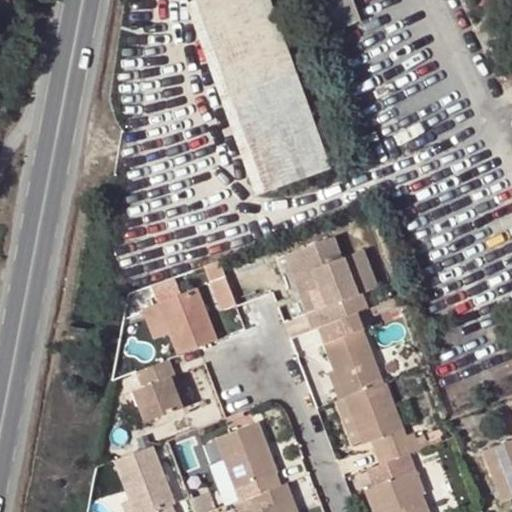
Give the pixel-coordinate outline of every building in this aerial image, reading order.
[(327,165),(269,0),(181,0),(249,192),(327,165)] [(306,0),(319,34),(357,20),(349,0),(306,0)] [(312,309),(302,312),(308,329),(314,327),(324,323),(347,314),(341,298),(356,292),(372,287),(358,248),(336,256),(329,235),(295,248),(302,270),(299,271),(312,309)] [(299,271),(302,270),(295,248),(281,254),(302,312),(312,309),(299,271)] [(207,283),(222,277),(216,261),(201,266),(207,283)] [(233,305),(222,277),(207,283),(217,311),(233,305)] [(193,288),(154,303),(165,333),(172,356),(195,347),(213,340),(193,288)] [(353,311),(362,308),(356,292),(341,298),(347,314),(353,311)] [(362,308),(353,311),(356,318),(396,304),(393,296),(362,308)] [(150,339),(165,333),(154,303),(140,308),(150,339)] [(379,381),(356,318),(353,311),(347,314),(324,323),(331,338),(320,342),(330,369),(341,397),(379,381)] [(314,327),(320,342),(331,338),(324,323),(314,327)] [(167,374),(172,373),(166,358),(134,371),(139,385),(129,388),(140,421),(178,407),(167,374)] [(192,368),(180,372),(190,400),(203,395),(192,368)] [(341,397),(330,369),(324,371),(334,400),(341,397)] [(172,373),(167,374),(178,407),(184,405),(172,373)] [(341,397),(357,442),(367,438),(397,426),(380,381),(379,381),(341,397)] [(347,445),(357,442),(341,397),(334,400),(331,401),(347,445)] [(221,465),(230,489),(238,486),(243,499),(247,497),(271,488),(266,475),(273,472),(254,423),(211,439),(221,465)] [(401,437),(397,426),(367,438),(371,448),(401,437)] [(414,451),(408,434),(401,437),(371,448),(378,465),(404,455),(414,451)] [(511,438),(479,450),(498,503),(511,497),(511,438)] [(122,488),(131,511),(157,511),(156,507),(170,502),(148,445),(110,459),(122,488)] [(378,500),(382,511),(379,511),(421,511),(414,492),(418,491),(404,455),(378,465),(364,470),(370,487),(375,501),(378,500)] [(218,493),(230,489),(221,465),(208,469),(218,493)] [(252,511),(249,511),(284,511),(280,502),(288,499),(283,484),(271,488),(247,497),(252,511)] [(370,511),(378,511),(375,501),(370,487),(362,489),(370,511)] [(131,511),(122,488),(107,494),(113,511),(131,511)] [(249,511),(252,511),(247,497),(243,499),(230,504),(233,511),(249,511)] [(293,511),(288,499),(280,502),(284,511),(293,511)]
